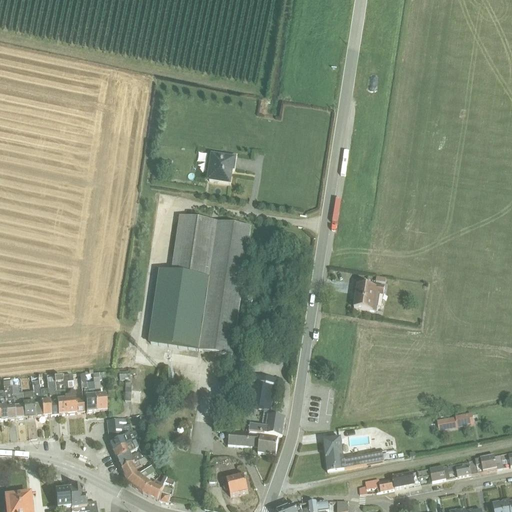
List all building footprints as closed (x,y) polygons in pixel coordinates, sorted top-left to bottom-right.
[(209,154),(206,174),(208,175),(207,185),(231,189),(233,173),(235,173),(237,158),(209,154)] [(162,345),(161,347),(200,353),(233,358),(252,229),(180,219),(162,345)] [(355,284),(353,297),(356,297),(354,311),(377,315),(378,309),(382,310),(385,289),(355,284)] [(237,354),(233,377),(238,378),(245,379),(249,356),(237,354)] [(83,387),(84,391),(86,417),(96,416),(92,376),(92,374),(92,373),(88,373),(88,374),(88,377),(85,377),(86,386),(83,386),(83,387)] [(131,377),(130,374),(120,374),(120,383),(131,383),(131,377)] [(92,376),(96,416),(106,415),(105,398),(101,398),(100,384),(102,383),(102,380),(105,380),(105,375),(92,376)] [(72,379),(76,418),(84,417),(82,391),(84,391),(83,387),(83,386),(86,386),(85,377),(80,377),(80,378),(72,379)] [(62,379),(63,388),(64,395),(66,419),(76,418),(72,379),(72,378),(62,379)] [(246,436),(250,436),(282,440),(284,432),(285,426),(285,421),(271,419),(275,392),(277,381),(269,380),(254,378),(249,410),(265,413),(262,430),(250,428),(250,433),(246,432),(246,436)] [(48,397),(51,420),(58,420),(55,387),(54,379),(46,380),(48,393),(48,397)] [(55,387),(58,420),(66,419),(64,395),(59,395),(59,392),(61,392),(61,389),(63,388),(62,379),(54,379),(55,387)] [(175,381),(168,383),(170,391),(177,389),(175,381)] [(11,384),(15,424),(24,423),(22,403),(19,404),(18,390),(21,390),(20,383),(11,384)] [(5,400),(7,425),(15,424),(11,384),(3,385),(4,394),(5,400)] [(32,395),(35,422),(42,421),(40,393),(39,385),(31,385),(32,395)] [(132,392),(131,405),(141,405),(141,402),(144,402),(145,394),(141,394),(141,393),(132,392)] [(40,393),(42,421),(51,420),(48,397),(48,393),(40,393)] [(22,403),(24,423),(35,422),(32,395),(22,397),(22,403)] [(141,415),(140,418),(142,419),(150,421),(152,412),(142,410),(141,415)] [(456,419),(437,423),(439,434),(458,431),(457,430),(474,427),(472,415),(455,418),(456,419)] [(122,440),(123,440),(133,435),(130,428),(122,431),(122,429),(127,428),(126,421),(106,424),(107,430),(107,432),(109,447),(122,440)] [(113,454),(112,454),(115,461),(116,461),(130,454),(139,450),(141,449),(143,442),(144,443),(145,435),(139,434),(138,442),(137,442),(136,443),(130,446),(126,448),(113,454)] [(250,436),(246,436),(230,434),(229,449),(247,450),(259,451),(258,457),(276,459),(278,442),(250,438),(250,436)] [(122,440),(109,447),(112,454),(113,454),(126,448),(123,440),(122,440)] [(342,441),(324,444),(328,476),(345,474),(384,466),(383,457),(345,464),(342,441)] [(116,461),(115,461),(115,462),(120,472),(121,472),(145,461),(142,455),(133,459),(130,455),(130,454),(116,461)] [(495,460),(497,473),(504,471),(503,467),(510,466),(511,470),(511,469),(511,457),(509,458),(508,457),(495,460)] [(121,472),(120,472),(127,484),(128,485),(131,483),(139,478),(136,471),(148,465),(146,460),(145,461),(121,472)] [(469,465),(471,478),(478,477),(477,473),(483,472),(484,475),(497,473),(495,460),(469,465)] [(444,471),(447,483),(450,482),(449,477),(457,476),(458,480),(471,478),(469,465),(462,466),(462,467),(444,471)] [(131,483),(128,485),(131,488),(143,497),(153,487),(156,483),(151,477),(156,474),(152,469),(152,470),(139,478),(131,483)] [(418,475),(419,482),(431,480),(432,486),(447,483),(444,471),(429,473),(418,475)] [(393,482),(395,493),(421,488),(419,482),(418,475),(393,480),(393,482)] [(217,476),(209,476),(209,486),(217,486),(217,476)] [(233,479),(222,482),(225,494),(229,493),(231,501),(248,496),(244,479),(234,482),(233,479)] [(153,487),(143,497),(158,504),(162,494),(165,489),(166,487),(168,483),(169,482),(160,480),(157,486),(156,485),(155,488),(153,487)] [(168,483),(166,487),(174,490),(175,485),(169,482),(168,483)] [(395,493),(393,482),(380,485),(380,483),(378,483),(372,485),(365,486),(366,490),(360,491),(360,498),(367,497),(367,493),(377,491),(378,495),(378,496),(395,493)] [(69,491),(71,511),(97,511),(96,504),(87,505),(86,497),(84,497),(84,491),(83,491),(83,490),(69,491)] [(71,511),(69,491),(55,493),(57,511),(59,511),(65,511),(64,511),(71,511)] [(32,511),(31,495),(3,498),(5,510),(4,510),(3,511),(32,511)] [(163,496),(160,504),(163,505),(168,507),(169,504),(170,498),(163,496)] [(510,511),(509,505),(508,502),(503,504),(502,506),(499,504),(493,505),(493,511),(510,511)]
